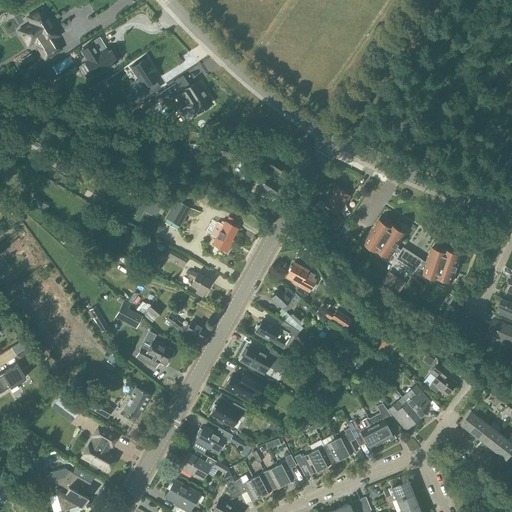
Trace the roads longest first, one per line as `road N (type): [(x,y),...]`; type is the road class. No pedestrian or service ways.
road 1 (tertiary): [(120,511),(330,141)]
road 2 (tertiary): [(330,141),(234,69),(165,0)]
road 3 (unclassified): [(511,214),(427,188),(330,141)]
road 4 (residential): [(281,511),(420,455)]
